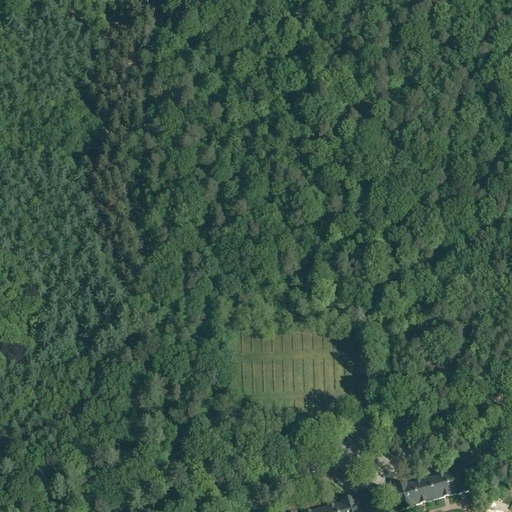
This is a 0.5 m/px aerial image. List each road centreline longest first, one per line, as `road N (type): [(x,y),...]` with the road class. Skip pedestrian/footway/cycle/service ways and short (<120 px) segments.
road 1 (track): [(166,0),(140,131),(138,207),(171,479)]
road 2 (track): [(492,235),(356,303),(149,326)]
